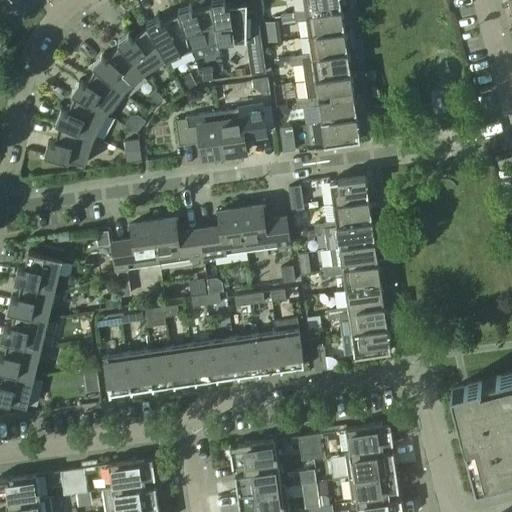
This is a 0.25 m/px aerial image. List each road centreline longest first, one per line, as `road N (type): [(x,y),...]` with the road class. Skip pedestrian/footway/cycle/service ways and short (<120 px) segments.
road 1 (residential): [(0,198),(41,204),(374,155)]
road 2 (residential): [(185,425),(218,401),(404,376),(418,386),(452,511)]
road 3 (residential): [(0,178),(35,52),(58,15),(81,0)]
road 4 (residential): [(0,452),(185,425)]
road 5 (residential): [(511,117),(482,0)]
